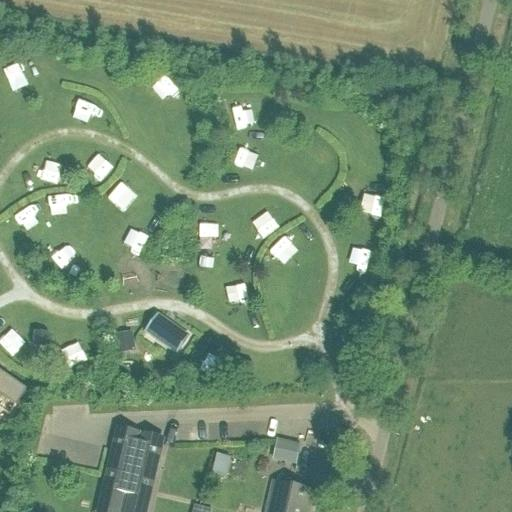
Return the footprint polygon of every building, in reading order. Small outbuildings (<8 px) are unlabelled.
[(162,73),(151,94),(171,104),(182,84),(162,73)] [(309,157),(323,176),(339,164),(326,145),(309,157)] [(158,237),(171,214),(150,203),(138,226),(158,237)] [(264,211),(250,226),(266,243),(281,228),(264,211)] [(220,246),(221,223),(199,222),(198,246),(220,246)] [(152,288),(158,279),(138,264),(131,272),(152,288)] [(239,302),(246,277),(223,271),(216,296),(239,302)] [(35,345),(47,343),(42,320),(30,322),(35,345)] [(177,354),(188,339),(169,326),(159,341),(177,354)] [(291,389),(291,367),(278,367),(278,388),(291,389)] [(145,511),(162,439),(120,430),(101,510),(110,511),(145,511)] [(297,464),(301,446),(277,441),(273,459),(297,464)] [(274,482),(267,511),(310,511),(315,492),(274,482)]
